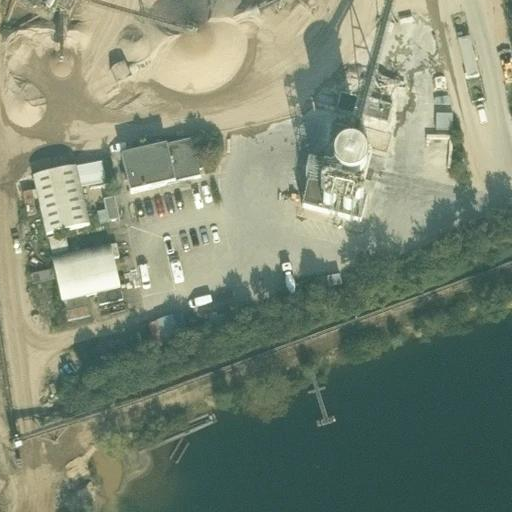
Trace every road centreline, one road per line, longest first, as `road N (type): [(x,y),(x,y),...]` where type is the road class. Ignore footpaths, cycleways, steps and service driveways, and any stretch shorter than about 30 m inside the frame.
road 1 (unknown): [(0,93),(12,118),(40,130),(103,118),(307,65),(438,0)]
road 2 (unclassified): [(511,187),(162,296),(143,207)]
road 3 (unknown): [(511,187),(459,0)]
